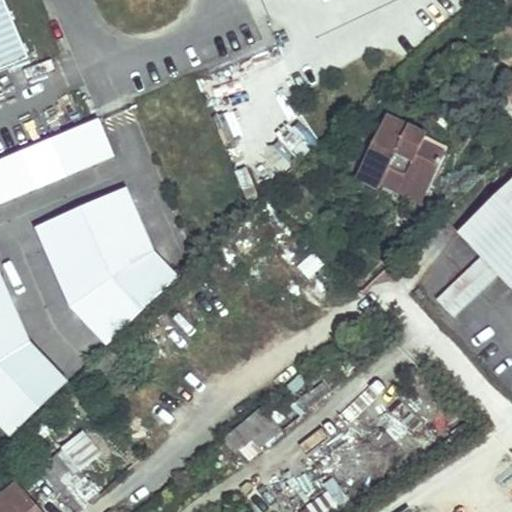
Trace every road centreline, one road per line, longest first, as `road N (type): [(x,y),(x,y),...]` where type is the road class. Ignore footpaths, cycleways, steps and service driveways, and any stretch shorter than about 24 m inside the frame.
road 1 (residential): [(76,0),(80,25),(118,61),(167,60),(202,26),(204,0)]
road 2 (unknown): [(381,511),(503,424)]
